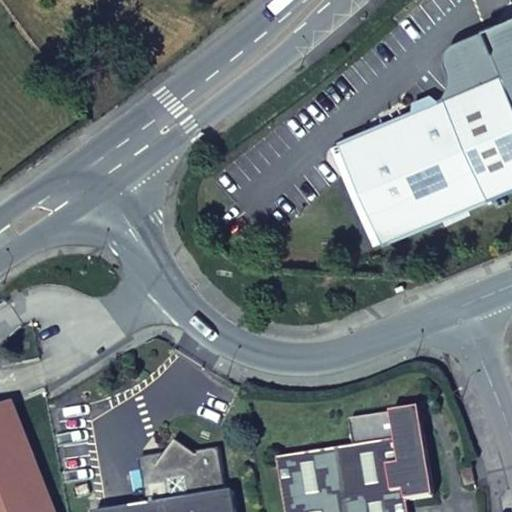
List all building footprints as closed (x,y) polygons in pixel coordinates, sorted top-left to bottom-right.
[(511,185),(511,97),(503,77),(502,74),(465,90),(338,143),(379,241),(511,185)] [(54,511),(13,405),(0,409),(0,511),(54,511)] [(280,461),(288,511),(411,511),(410,503),(435,498),(422,412),(353,423),(357,450),(280,461)] [(237,511),(234,491),(226,493),(219,448),(192,452),(176,440),(156,466),(146,468),(149,489),(146,490),(148,504),(102,511),(237,511)] [(472,488),(469,471),(460,473),(463,490),(472,488)]
